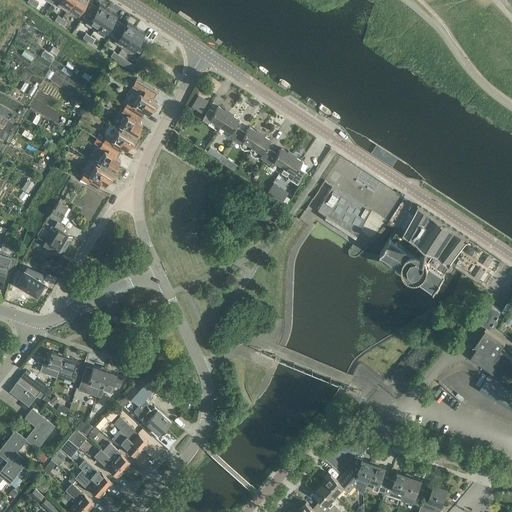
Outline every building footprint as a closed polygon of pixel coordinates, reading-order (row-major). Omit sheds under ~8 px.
[(67,11),(73,0),(60,0),(58,5),(67,11)] [(85,2),(86,0),(73,0),(67,11),(76,17),(79,13),(83,16),(87,10),(90,6),(85,2)] [(94,29),(108,8),(99,2),(92,13),(87,10),(83,16),(88,19),(85,23),(94,29)] [(118,24),(113,20),(117,14),(108,8),(94,29),(103,35),(106,30),(111,33),(118,24)] [(122,47),(136,26),(127,20),(123,27),(118,24),(111,33),(116,37),(113,42),(114,42),(122,47)] [(141,39),(145,32),(136,26),(122,47),(131,53),(134,49),(135,49),(139,52),(146,42),(141,39)] [(142,91),(134,105),(149,114),(151,110),(153,111),(158,104),(156,102),(157,101),(152,98),(156,92),(136,79),(132,86),(142,91)] [(203,110),(209,99),(198,93),(192,105),(203,110)] [(128,114),(122,124),(139,134),(142,129),(140,128),(143,124),(138,121),(144,111),(149,114),(134,105),(128,101),(123,111),(128,114)] [(210,119),(220,126),(228,114),(218,106),(214,112),(209,108),(202,118),(208,122),(210,119)] [(239,121),(228,114),(220,126),(231,133),(229,137),(234,140),(241,130),(235,126),(239,121)] [(106,137),(105,139),(120,149),(122,147),(127,150),(129,146),(131,147),(136,140),(134,138),(136,135),(138,136),(139,134),(122,124),(112,141),(106,137)] [(241,130),(234,140),(239,144),(240,144),(241,147),(245,150),(250,149),(251,147),(260,135),(249,127),(245,133),(241,130)] [(251,147),(250,149),(251,155),(255,157),(259,157),(265,161),(272,151),(267,148),(270,142),(260,135),(251,147)] [(120,149),(105,139),(101,147),(106,150),(99,162),(114,171),(116,172),(121,164),(119,163),(121,160),(116,157),(120,149)] [(276,154),(272,151),(265,161),(271,165),(273,162),(283,168),(291,156),(280,149),(276,154)] [(302,164),(291,156),(283,168),(294,176),(291,179),(297,183),(303,173),(298,169),(302,164)] [(112,174),(114,171),(99,162),(90,176),(84,173),(81,178),(97,187),(100,183),(105,186),(107,181),(110,183),(114,175),(112,174)] [(332,185),(317,209),(325,214),(324,217),(355,237),(372,210),(332,185)] [(59,201),(54,209),(50,215),(61,222),(65,215),(64,215),(68,206),(59,201)] [(420,206),(419,207),(405,234),(420,245),(416,251),(412,251),(391,238),(382,253),(404,268),(405,272),(406,275),(409,278),(413,280),(417,280),(421,279),(437,289),(446,274),(431,264),(430,260),(434,254),(450,264),(470,239),(420,206)] [(25,224),(31,212),(25,209),(19,221),(25,224)] [(57,228),(49,242),(45,240),(43,246),(52,251),(55,247),(63,252),(72,236),(64,231),(66,227),(57,222),(54,226),(57,228)] [(12,273),(17,259),(0,253),(0,252),(0,278),(3,280),(6,271),(12,273)] [(24,270),(16,283),(23,287),(29,291),(37,295),(44,282),(42,281),(46,274),(27,266),(25,270),(24,270)] [(502,310),(493,303),(482,319),(494,328),(498,322),(495,320),(498,315),(499,316),(500,313),(499,313),(502,310)] [(511,359),(511,356),(501,349),(506,342),(486,329),(475,346),(477,347),(471,356),(501,377),(511,359)] [(42,363),(40,371),(56,377),(57,375),(64,356),(51,351),(47,364),(42,363)] [(64,356),(57,375),(74,381),(79,368),(73,366),(76,360),(64,356)] [(86,365),(78,389),(97,396),(106,370),(93,365),(92,367),(86,365)] [(124,376),(106,370),(97,396),(102,397),(105,388),(112,391),(114,386),(120,388),(124,376)] [(25,372),(22,377),(32,384),(40,392),(47,384),(38,377),(35,380),(25,372)] [(488,375),(487,376),(481,386),(511,405),(511,390),(505,386),(488,375)] [(10,391),(25,402),(29,406),(40,392),(32,384),(22,377),(10,391)] [(141,378),(126,394),(139,406),(149,415),(153,410),(143,402),(154,390),(141,378)] [(139,406),(134,411),(147,422),(146,423),(160,435),(166,429),(153,417),(152,417),(149,415),(139,406)] [(153,410),(149,415),(152,417),(153,417),(166,429),(172,422),(156,407),(153,410)] [(55,426),(33,408),(25,419),(36,427),(26,439),(27,440),(38,448),(55,426)] [(48,417),(54,421),(57,418),(51,413),(48,417)] [(113,423),(122,431),(142,450),(149,442),(138,433),(137,435),(133,432),(135,430),(119,415),(113,423)] [(142,426),(130,415),(126,420),(138,431),(142,426)] [(70,456),(87,436),(77,428),(61,448),(70,456)] [(142,450),(122,431),(120,430),(113,438),(119,444),(121,442),(126,447),(136,457),(142,450)] [(0,450),(0,454),(6,459),(10,454),(17,460),(20,456),(17,453),(27,440),(26,439),(16,431),(0,450)] [(121,453),(120,454),(118,452),(119,451),(111,443),(104,451),(124,470),(131,463),(121,453)] [(124,470),(104,451),(102,450),(96,456),(108,467),(108,468),(118,477),(124,470)] [(43,462),(47,456),(42,452),(37,458),(43,462)] [(10,454),(6,459),(9,461),(0,472),(0,475),(10,484),(28,461),(20,456),(17,460),(10,454)] [(353,463),(344,474),(355,484),(354,485),(364,494),(369,479),(369,480),(375,463),(356,456),(353,463)] [(86,460),(80,467),(81,468),(84,471),(86,472),(106,490),(113,483),(102,474),(98,471),(86,460)] [(387,467),(375,463),(369,480),(376,482),(374,488),(384,492),(389,477),(384,476),(387,467)] [(106,490),(86,472),(84,471),(83,473),(82,473),(80,473),(78,474),(78,478),(77,479),(89,490),(90,488),(100,497),(106,490)] [(395,480),(389,477),(384,492),(395,496),(398,489),(404,492),(409,475),(398,471),(395,480)] [(332,473),(324,482),(337,494),(342,489),(347,493),(354,485),(355,484),(344,474),(339,479),(332,473)] [(422,479),(409,475),(404,492),(412,494),(410,501),(421,505),(425,490),(420,488),(422,479)] [(94,503),(84,494),(72,482),(65,489),(68,492),(72,496),(74,497),(88,510),(94,503)] [(337,494),(324,482),(314,493),(321,499),(318,502),(329,511),(337,511),(341,508),(332,500),(337,494)] [(421,504),(418,511),(433,511),(434,509),(440,511),(448,488),(434,483),(426,506),(421,504)] [(66,500),(68,501),(72,496),(68,492),(61,500),(64,502),(66,500)] [(86,511),(88,510),(74,497),(72,500),(75,504),(71,508),(75,511),(86,511)] [(306,501),(298,511),(329,511),(318,502),(313,508),(306,501)]
